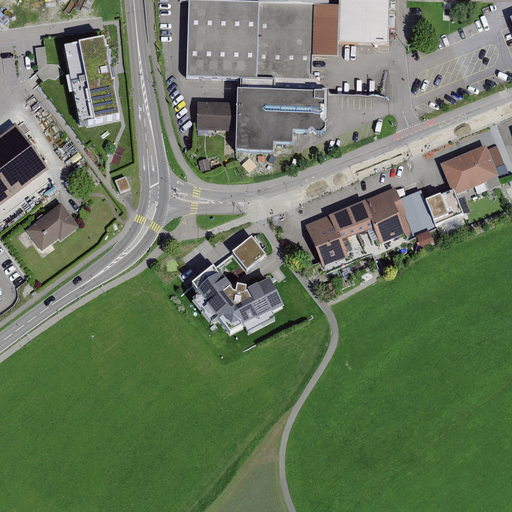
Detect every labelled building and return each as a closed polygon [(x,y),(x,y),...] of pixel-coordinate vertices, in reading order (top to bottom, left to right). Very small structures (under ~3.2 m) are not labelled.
[(339,62),(339,47),(340,5),(331,5),(330,0),(181,0),(181,8),(189,8),(188,81),(242,82),(276,83),(314,84),(315,61),(339,62)] [(340,0),(340,5),(339,47),(389,48),(390,0),(340,0)] [(105,49),(65,56),(79,133),(119,126),(105,49)] [(197,133),(236,134),(235,157),(275,158),(275,150),(293,151),(294,137),(327,138),(328,98),(276,97),(276,83),(242,82),(242,96),(237,96),(236,109),(198,108),(197,133)] [(0,136),(0,206),(50,170),(16,125),(0,136)] [(498,149),(489,153),(496,171),(505,167),(498,149)] [(486,151),(440,170),(451,197),(453,201),(457,200),(488,187),(490,194),(501,189),(498,183),(499,182),(486,151)] [(208,160),(199,164),(203,176),(213,172),(208,160)] [(126,179),(115,184),(120,197),(131,192),(126,179)] [(377,268),(422,251),(423,254),(435,246),(430,234),(438,230),(437,228),(428,208),(422,194),(400,204),(395,192),(306,231),(322,266),(327,277),(373,258),(377,268)] [(451,197),(428,208),(437,228),(465,218),(457,200),(453,201),(451,197)] [(80,227),(62,204),(27,231),(42,251),(59,239),(61,241),(80,227)] [(267,255),(252,235),(232,251),(247,270),(267,255)] [(214,263),(192,282),(198,288),(196,290),(198,293),(193,297),(212,322),(217,318),(219,319),(220,318),(231,331),(243,325),(244,326),(246,325),(249,331),(276,317),(272,311),(285,305),(270,277),(248,287),(249,288),(246,290),(247,284),(238,282),(237,289),(235,289),(230,284),(231,282),(222,270),(220,271),(214,263)] [(336,295),(327,277),(322,266),(311,271),(325,300),(336,295)]
